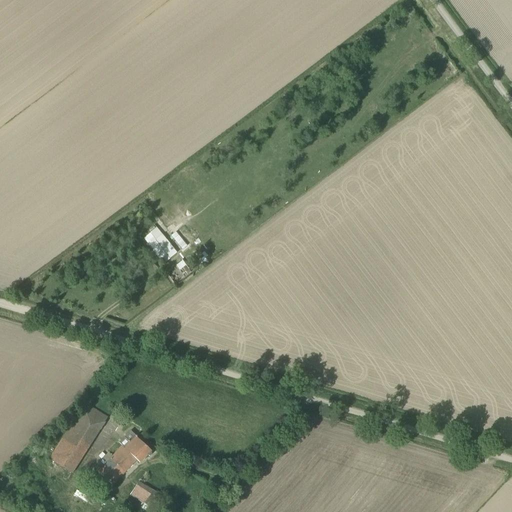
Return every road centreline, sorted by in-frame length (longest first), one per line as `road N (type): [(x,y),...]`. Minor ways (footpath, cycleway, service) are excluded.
road 1 (unclassified): [(511,462),(134,345)]
road 2 (track): [(0,305),(134,345)]
road 3 (unclassified): [(511,97),(435,0)]
